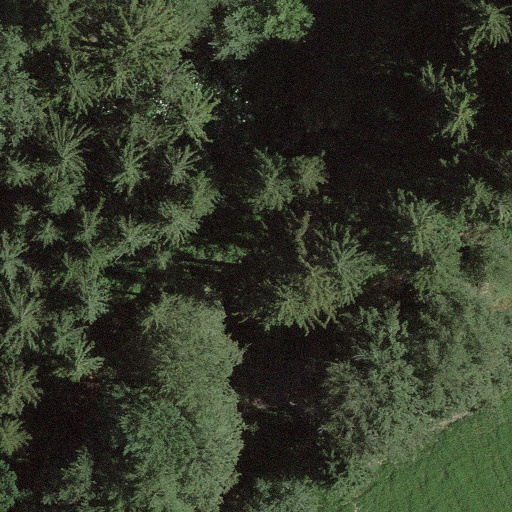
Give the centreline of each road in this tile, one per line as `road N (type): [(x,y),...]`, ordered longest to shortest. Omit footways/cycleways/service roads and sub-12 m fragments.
road 1 (track): [(291,392),(511,194)]
road 2 (track): [(511,348),(404,429),(291,392)]
road 3 (track): [(90,511),(291,392)]
